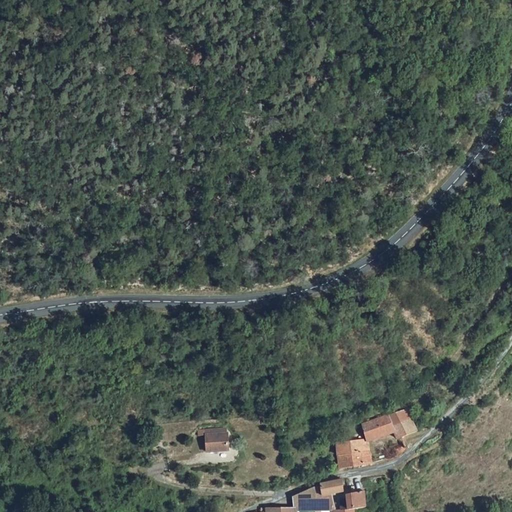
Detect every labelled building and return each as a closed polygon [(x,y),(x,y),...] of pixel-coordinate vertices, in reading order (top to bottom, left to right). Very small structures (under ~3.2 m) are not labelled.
[(366,439),(365,439),(366,442),(392,432),(395,440),(400,438),(414,432),(406,410),(389,416),(389,414),(363,424),(366,439)] [(206,431),(208,449),(229,448),(229,430),(206,431)] [(337,444),(338,457),(363,451),(368,450),(366,442),(365,439),(337,444)] [(405,448),(404,446),(393,451),(395,457),(395,458),(405,448)] [(371,464),(368,450),(363,451),(365,464),(371,463),(371,464)] [(338,457),(338,471),(348,468),(359,466),(365,464),(363,451),(338,457)] [(341,481),(313,488),(315,494),(322,492),(324,496),(332,494),(343,491),(341,480),(341,481)] [(295,509),(295,511),(330,510),(334,510),(332,494),(324,496),(322,492),(315,494),(313,488),(293,496),(294,508),(295,509)] [(354,507),(365,505),(363,491),(348,494),(351,509),(354,508),(354,507)]
